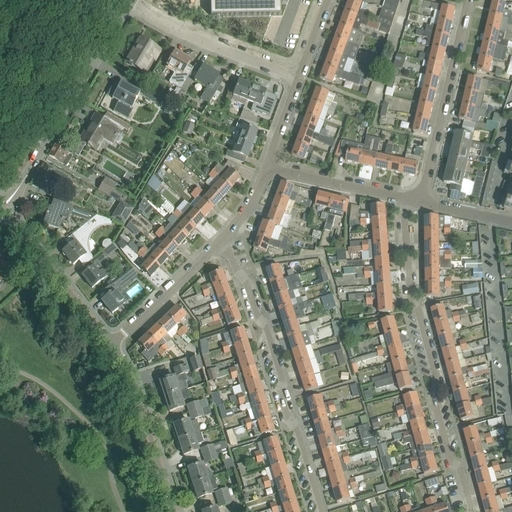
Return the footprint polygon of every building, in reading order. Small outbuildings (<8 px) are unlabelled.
[(210,0),(211,13),(239,12),(239,4),(238,0),(210,0)] [(356,0),(349,0),(345,12),(368,20),(370,14),(365,12),(368,4),(362,2),(359,1),(356,0)] [(505,3),(503,3),(493,0),(490,14),(511,19),(511,13),(510,13),(510,12),(503,10),(505,3)] [(385,1),(383,7),(396,12),(398,6),(385,1)] [(424,2),(422,8),(440,12),(439,20),(452,23),(455,9),(424,2)] [(383,7),(377,23),(381,25),(391,28),(396,13),(396,12),(383,7)] [(345,12),(340,25),(358,31),(361,24),(374,29),(374,30),(379,31),(381,25),(377,23),(376,24),(368,20),(345,12)] [(511,19),(490,14),(486,28),(505,33),(507,25),(511,26),(511,25),(511,19)] [(426,25),(425,32),(449,37),(452,23),(439,20),(437,27),(432,25),(431,27),(426,25)] [(340,25),(335,38),(353,45),(357,33),(358,32),(358,31),(340,25)] [(503,41),(505,33),(486,28),(483,42),(495,45),(502,47),(507,47),(508,42),(503,41)] [(425,32),(424,37),(429,39),(427,47),(432,48),(445,51),(449,37),(425,32)] [(335,38),(330,51),(348,58),(352,46),(353,45),(335,38)] [(155,61),(155,59),(161,51),(142,40),(133,54),(131,53),(126,62),(129,63),(129,64),(141,72),(149,57),(155,61)] [(492,59),(495,45),(483,42),(480,56),(492,59)] [(432,48),(429,62),(442,65),(445,51),(432,48)] [(330,52),(325,65),(337,69),(343,71),(348,73),(350,67),(345,66),(348,58),(330,51),(330,52)] [(166,65),(165,68),(173,73),(173,74),(168,82),(172,84),(180,89),(185,81),(186,79),(191,71),(186,67),(190,61),(174,52),(169,60),(166,65)] [(376,56),(371,68),(376,70),(379,60),(381,57),(376,55),(376,56)] [(488,73),(492,59),(480,56),(477,70),(488,73)] [(429,62),(425,76),(439,79),(442,65),(429,62)] [(325,65),(320,79),(330,82),(332,83),(335,75),(345,79),(345,81),(358,86),(361,78),(348,73),(343,71),(337,69),(325,65)] [(209,104),(213,96),(215,94),(220,85),(214,82),(218,76),(203,66),(195,79),(207,86),(200,99),(209,104)] [(425,76),(422,89),(436,92),(439,79),(425,76)] [(469,77),(466,91),(477,94),(481,79),(479,79),(469,77)] [(227,93),(225,98),(244,106),(246,101),(252,86),(239,80),(236,86),(231,84),(227,93)] [(393,89),(394,83),(388,81),(385,95),(392,97),(394,90),(393,89)] [(120,83),(112,98),(118,101),(113,111),(128,119),(133,109),(132,109),(139,94),(128,88),(120,83)] [(252,86),(246,101),(252,104),(250,110),(256,113),(257,111),(270,115),(277,97),(265,92),(265,91),(252,86)] [(164,97),(148,87),(143,96),(159,106),(164,97)] [(335,95),(326,91),(317,88),(312,102),(324,106),(329,108),(341,112),(343,107),(332,103),(335,95)] [(422,89),(419,103),(432,106),(436,92),(422,89)] [(169,90),(166,96),(174,101),(177,95),(169,90)] [(466,91),(462,105),(474,108),(477,94),(466,91)] [(213,96),(209,104),(212,106),(217,98),(213,96)] [(319,119),(324,106),(312,102),(307,115),(319,119)] [(419,103),(416,117),(429,120),(432,106),(419,103)] [(462,105),(459,119),(469,121),(471,122),(477,123),(479,116),(484,117),(485,110),(480,109),(474,108),(462,105)] [(343,113),(341,112),(329,108),(327,114),(341,119),(343,113)] [(131,127),(115,118),(107,113),(102,120),(94,115),(91,121),(93,122),(74,154),(78,156),(85,144),(87,146),(93,150),(101,137),(112,143),(119,132),(125,136),(131,127)] [(319,120),(319,119),(307,115),(302,128),(314,133),(316,126),(321,128),(323,126),(324,122),(319,120)] [(416,117),(412,131),(416,132),(426,134),(429,120),(416,117)] [(254,123),(244,120),(239,118),(237,124),(232,138),(236,139),(252,145),(257,131),(251,129),(254,123)] [(497,132),(499,123),(487,121),(485,130),(497,132)] [(186,124),(182,133),(191,136),(194,127),(186,124)] [(319,135),(314,133),(302,128),(297,142),(309,146),(311,140),(332,148),(335,141),(328,139),(319,135)] [(319,135),(328,139),(330,132),(322,129),(319,135)] [(483,146),(472,143),(474,136),(456,132),(453,145),(490,153),(491,148),(493,149),(494,145),(484,143),(483,146)] [(374,167),(377,155),(368,153),(372,136),(366,134),(364,146),(360,164),(374,167)] [(247,158),(252,145),(236,139),(231,152),(227,151),(225,156),(239,162),(242,156),(247,158)] [(416,147),(413,157),(420,159),(424,141),(411,139),(410,145),(416,147)] [(360,164),(364,146),(342,141),(339,154),(347,156),(346,161),(360,164)] [(304,160),(309,146),(297,142),(292,156),(304,160)] [(390,158),(392,152),(393,147),(394,143),(388,142),(387,146),(384,156),(377,155),(374,167),(388,170),(391,158),(390,158)] [(73,156),(63,150),(55,145),(48,156),(67,167),(68,165),(67,165),(73,156)] [(489,158),(490,153),(453,145),(450,157),(468,161),(470,155),(480,158),(481,156),(489,158)] [(465,174),(468,161),(450,157),(447,170),(465,174)] [(404,161),(397,159),(391,158),(388,170),(402,173),(404,161)] [(215,168),(211,172),(215,176),(220,180),(230,189),(240,178),(236,175),(237,173),(240,167),(231,163),(227,161),(225,166),(229,170),(224,176),(219,172),(215,168)] [(419,164),(409,162),(404,161),(402,173),(416,177),(419,164)] [(69,178),(52,169),(43,165),(32,186),(44,193),(51,181),(63,188),(69,178)] [(469,175),(465,174),(447,170),(444,183),(452,185),(451,190),(450,190),(461,193),(462,187),(464,179),(468,180),(469,175)] [(482,187),(484,179),(476,177),(474,185),(482,187)] [(104,179),(98,190),(109,196),(115,186),(104,179)] [(220,180),(211,190),(221,199),(230,189),(220,180)] [(282,182),(277,196),(289,200),(294,202),(295,202),(297,196),(298,194),(292,192),(294,186),(282,182)] [(211,190),(203,200),(212,208),(221,199),(211,190)] [(329,208),(332,196),(319,192),(316,204),(329,208)] [(277,196),(272,209),(284,213),(289,200),(277,196)] [(342,218),(344,209),(347,200),(332,196),(329,208),(327,215),(334,216),(342,218)] [(203,200),(194,210),(203,218),(212,208),(203,200)] [(46,215),(42,227),(57,232),(61,221),(66,222),(68,215),(83,220),(82,224),(83,226),(88,222),(96,216),(71,207),(53,201),(50,208),(49,207),(47,213),(46,213),(45,215),(46,215)] [(120,202),(111,218),(123,225),(133,209),(120,202)] [(165,202),(161,207),(171,217),(172,215),(176,219),(171,225),(176,229),(185,238),(194,228),(185,219),(180,215),(176,212),(165,202)] [(183,212),(180,215),(185,219),(194,228),(203,218),(194,210),(189,205),(183,212)] [(350,215),(350,222),(367,220),(366,215),(359,215),(358,207),(356,206),(351,205),(350,215)] [(385,205),(371,206),(372,220),(386,219),(385,205)] [(272,209),(267,222),(276,225),(279,227),(284,213),(272,209)] [(334,216),(327,215),(327,214),(326,219),(326,220),(324,230),(330,232),(334,216)] [(444,216),(425,216),(425,230),(439,230),(439,229),(445,229),(451,229),(451,225),(445,225),(444,216)] [(109,226),(111,226),(111,221),(102,218),(103,226),(106,226),(109,226)] [(367,220),(350,222),(350,227),(373,225),(373,233),(387,232),(386,219),(372,220),(367,220)] [(264,221),(259,234),(271,239),(276,225),(267,222),(264,221)] [(69,246),(62,251),(68,259),(68,260),(68,261),(68,262),(69,262),(69,263),(70,263),(71,263),(73,265),(78,260),(83,267),(91,260),(93,259),(91,257),(89,253),(87,248),(88,242),(89,238),(91,234),(95,230),(88,222),(83,226),(72,235),(64,241),(69,246)] [(129,222),(126,227),(135,236),(139,232),(129,222)] [(161,227),(158,231),(162,235),(166,231),(161,227)] [(176,229),(167,239),(176,248),(185,238),(176,229)] [(313,230),(311,237),(320,239),(321,233),(313,230)] [(439,230),(425,230),(425,243),(439,243),(439,230)] [(374,241),(362,242),(363,247),(369,246),(374,246),(388,245),(387,232),(373,233),(374,241)] [(122,234),(119,237),(128,245),(133,250),(146,262),(141,268),(143,270),(150,277),(159,267),(141,250),(136,247),(122,234)] [(259,234),(254,248),(266,253),(269,244),(279,248),(281,243),(271,239),(259,234)] [(127,245),(121,239),(117,244),(122,250),(127,245)] [(167,239),(158,249),(168,258),(176,248),(167,239)] [(439,243),(425,243),(425,257),(451,256),(451,251),(439,251),(439,243)] [(374,246),(369,246),(369,252),(370,259),(375,259),(389,258),(388,245),(374,246)] [(144,247),(141,250),(159,267),(168,258),(158,249),(153,255),(144,247)] [(346,260),(345,248),(344,248),(336,249),(337,253),(337,256),(337,261),(346,260)] [(0,282),(4,279),(0,274),(0,273),(4,270),(4,271),(12,264),(0,250),(0,282)] [(95,265),(81,276),(92,288),(99,282),(106,277),(110,274),(105,268),(104,269),(99,263),(105,258),(100,253),(93,259),(91,260),(95,265)] [(121,288),(136,277),(118,253),(108,260),(120,276),(115,280),(121,288)] [(451,256),(425,257),(426,270),(439,270),(439,269),(451,269),(451,261),(465,261),(465,256),(451,256)] [(389,258),(375,259),(376,266),(376,272),(389,271),(390,271),(389,258)] [(276,266),(267,269),(271,283),(282,279),(280,273),(278,265),(276,266)] [(363,267),(343,268),(344,275),(354,274),(364,273),(370,273),(376,272),(376,266),(363,267)] [(439,270),(426,270),(426,283),(451,283),(451,278),(439,278),(439,270)] [(202,292),(226,283),(221,271),(209,276),(212,283),(206,286),(200,288),(202,292)] [(376,272),(370,273),(371,278),(377,278),(377,286),(391,285),(390,271),(389,271),(376,272)] [(282,279),(271,283),(275,296),(287,293),(295,290),(293,283),(300,281),(298,274),(294,275),(289,277),(282,279)] [(218,301),(231,296),(226,283),(202,292),(204,297),(210,295),(210,297),(216,295),(218,301)] [(451,283),(426,283),(426,297),(436,297),(440,297),(439,288),(451,288),(451,283)] [(478,284),(467,286),(468,295),(480,293),(478,284)] [(363,294),(348,295),(349,301),(363,300),(372,300),(378,299),(392,298),(391,285),(377,286),(378,294),(363,295),(363,294)] [(107,297),(101,302),(112,315),(123,306),(116,296),(109,288),(103,293),(107,297)] [(287,293),(275,296),(280,310),(291,306),(287,293)] [(335,308),(331,294),(320,297),(325,311),(335,308)] [(212,317),(236,308),(231,296),(218,301),(221,308),(210,313),(212,317)] [(392,298),(378,299),(379,312),(383,312),(393,312),(392,298)] [(291,306),(280,310),(284,324),(295,320),(303,317),(301,311),(305,310),(302,303),(297,304),(291,306)] [(441,306),(431,309),(435,323),(447,320),(443,305),(441,306)] [(176,325),(178,323),(186,316),(176,306),(166,316),(176,325)] [(220,323),(218,320),(225,318),(228,326),(240,321),(236,308),(212,317),(200,322),(202,326),(213,322),(214,325),(220,323)] [(166,334),(176,325),(166,316),(157,325),(166,334)] [(384,320),(381,321),(385,335),(397,332),(394,317),(384,320)] [(295,320),(284,324),(288,337),(312,330),(310,324),(298,328),(295,320)] [(447,320),(435,323),(439,337),(451,334),(447,320)] [(335,336),(343,335),(340,321),(332,323),(335,336)] [(160,340),(166,334),(157,325),(147,334),(156,344),(161,348),(165,352),(168,349),(160,340)] [(312,330),(288,337),(293,351),(311,345),(308,336),(320,332),(319,328),(317,328),(312,330)] [(230,332),(224,334),(226,342),(227,342),(228,347),(234,345),(247,342),(243,329),(230,332)] [(184,334),(180,330),(176,333),(193,350),(196,347),(190,340),(184,335),(184,334)] [(381,346),(375,347),(377,352),(401,346),(397,332),(385,335),(379,337),(381,346)] [(147,353),(156,344),(147,334),(137,343),(147,353)] [(451,334),(439,337),(443,351),(455,348),(451,334)] [(247,342),(234,345),(238,358),(250,354),(247,342)] [(311,345),(293,351),(297,364),(320,357),(318,352),(314,353),(311,345)] [(350,359),(356,357),(352,345),(346,347),(350,359)] [(364,357),(355,359),(356,364),(384,356),(385,358),(391,356),(393,363),(405,360),(401,346),(377,352),(364,356),(364,357)] [(455,348),(443,351),(446,365),(458,362),(455,348)] [(207,354),(201,355),(205,368),(211,367),(207,354)] [(234,368),(229,370),(230,374),(254,367),(250,354),(238,358),(240,365),(234,366),(234,368)] [(194,372),(201,369),(197,357),(190,359),(194,372)] [(320,357),(297,364),(301,378),(313,375),(320,372),(318,365),(322,363),(320,357)] [(389,374),(375,378),(376,382),(396,377),(409,374),(405,360),(393,363),(394,370),(388,371),(389,374)] [(458,362),(446,365),(448,370),(450,379),(462,376),(468,374),(488,369),(487,364),(467,369),(464,360),(458,362)] [(188,373),(186,365),(174,369),(177,376),(188,373)] [(254,367),(230,374),(230,375),(232,380),(238,378),(240,385),(258,380),(254,367)] [(210,381),(216,379),(220,378),(217,368),(206,371),(210,381)] [(488,369),(468,374),(469,378),(489,373),(488,369)] [(376,382),(378,389),(398,383),(400,391),(403,390),(412,388),(409,374),(396,377),(376,382)] [(313,375),(301,378),(306,392),(315,389),(317,388),(313,375)] [(462,376),(450,379),(454,393),(466,389),(462,376)] [(162,398),(179,393),(174,377),(159,381),(162,389),(160,389),(162,398)] [(210,395),(218,392),(214,380),(206,382),(210,395)] [(242,394),(230,397),(231,402),(238,400),(262,393),(258,380),(240,385),(242,394)] [(466,389),(454,393),(457,406),(470,403),(466,389)] [(167,406),(169,412),(184,407),(179,393),(162,398),(162,399),(163,398),(165,407),(167,406)] [(262,393),(238,400),(240,405),(251,402),(253,409),(266,405),(262,393)] [(405,405),(396,408),(397,412),(420,406),(417,393),(407,396),(403,397),(405,405)] [(475,402),(491,398),(490,393),(480,396),(474,398),(475,402)] [(312,413),(324,409),(321,396),(308,400),(312,413)] [(476,406),(482,405),(483,407),(492,405),(491,398),(475,402),(476,406)] [(342,399),(327,403),(328,408),(335,406),(343,404),(342,399)] [(189,413),(206,408),(204,400),(186,406),(189,413)] [(470,403),(457,406),(461,421),(473,418),(471,408),(470,403)] [(228,411),(224,412),(222,405),(217,407),(221,419),(237,414),(237,413),(230,416),(228,411)] [(266,405),(253,409),(255,415),(257,422),(270,418),(266,405)] [(328,422),(326,414),(336,411),(335,406),(328,408),(324,409),(312,413),(315,425),(328,422)] [(420,406),(397,412),(398,417),(404,415),(408,415),(410,423),(424,419),(420,406)] [(191,420),(202,416),(208,414),(206,408),(189,413),(191,420)] [(251,424),(245,425),(247,430),(252,428),(254,437),(264,434),(274,431),(271,423),(270,418),(257,422),(251,424)] [(424,419),(410,423),(413,436),(427,432),(424,419)] [(201,434),(196,421),(189,423),(188,420),(173,425),(176,432),(174,433),(176,441),(176,442),(201,434)] [(340,427),(330,429),(328,422),(315,425),(319,439),(342,433),(340,427)] [(368,424),(358,427),(362,441),(372,438),(368,424)] [(480,441),(479,437),(476,427),(464,430),(468,445),(480,441)] [(225,431),(229,446),(235,444),(231,429),(225,431)] [(403,433),(393,435),(394,440),(402,438),(402,439),(409,437),(408,432),(403,433)] [(409,437),(402,439),(404,445),(409,443),(411,450),(431,445),(430,445),(427,432),(413,436),(409,437)] [(335,448),(335,447),(340,446),(338,439),(343,437),(342,433),(319,439),(323,452),(335,448)] [(183,455),(198,450),(197,445),(203,443),(201,434),(176,442),(177,442),(179,450),(181,450),(183,455)] [(265,449),(254,453),(256,458),(261,456),(267,455),(280,451),(276,438),(266,441),(263,442),(265,449)] [(203,457),(215,453),(214,452),(228,448),(225,441),(200,449),(203,457)] [(471,459),(484,455),(480,441),(468,445),(471,459)] [(381,459),(390,456),(386,443),(377,446),(381,459)] [(411,464),(399,467),(400,467),(434,458),(431,445),(411,450),(413,458),(410,459),(411,464)] [(339,460),(335,448),(323,452),(326,464),(339,460)] [(280,451),(267,455),(270,467),(284,464),(280,451)] [(345,464),(362,459),(363,463),(371,460),(368,452),(348,458),(344,459),(339,460),(326,464),(330,477),(348,472),(345,464)] [(205,464),(216,460),(217,460),(215,453),(203,457),(205,464)] [(475,473),(487,469),(484,455),(471,459),(475,473)] [(390,456),(381,459),(384,471),(393,469),(390,456)] [(493,468),(510,463),(511,463),(509,456),(497,460),(497,462),(492,464),(493,468)] [(234,469),(231,458),(222,461),(226,471),(234,469)] [(434,458),(400,467),(401,472),(416,468),(416,469),(422,467),(424,474),(428,473),(437,471),(434,458)] [(494,472),(500,471),(511,467),(510,463),(493,468),(494,472)] [(209,474),(208,469),(204,470),(202,464),(187,468),(190,476),(188,476),(190,485),(213,478),(211,473),(209,474)] [(242,464),(236,466),(240,476),(246,474),(242,464)] [(284,464),(270,467),(274,480),(287,476),(284,464)] [(351,485),(368,481),(367,479),(382,475),(379,467),(375,468),(376,471),(350,479),(348,472),(330,477),(334,490),(346,487),(346,486),(351,485)] [(479,487),(491,483),(487,469),(475,473),(479,487)] [(268,482),(263,484),(264,490),(270,488),(270,487),(276,486),(278,493),(291,489),(287,476),(274,480),(274,481),(269,482),(268,482)] [(440,488),(437,478),(437,477),(424,482),(427,489),(432,487),(433,490),(440,488)] [(197,499),(212,494),(211,491),(216,489),(213,478),(190,485),(191,485),(193,494),(195,493),(197,499)] [(352,490),(366,485),(367,485),(366,483),(368,483),(368,481),(351,485),(352,490)] [(483,501),(495,498),(491,483),(479,487),(483,501)] [(376,486),(377,493),(386,491),(385,484),(376,486)] [(337,503),(347,500),(350,499),(346,487),(334,490),(337,503)] [(500,496),(505,495),(505,494),(511,492),(511,487),(499,491),(500,496)] [(217,500),(229,496),(233,495),(231,489),(227,490),(227,489),(214,493),(217,500)] [(291,489),(278,493),(282,506),(295,502),(291,489)] [(219,507),(230,503),(232,503),(229,496),(217,500),(219,507)] [(435,497),(430,499),(432,504),(433,508),(434,511),(448,511),(446,504),(438,507),(435,497)] [(496,511),(499,511),(498,511),(495,498),(483,501),(485,511),(496,511)] [(298,511),(295,502),(282,506),(283,511),(298,511)]
